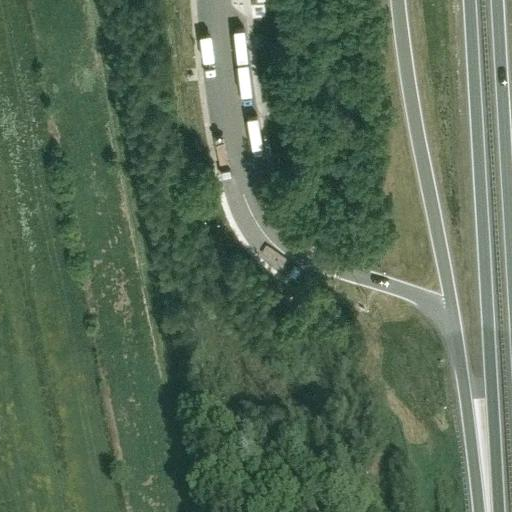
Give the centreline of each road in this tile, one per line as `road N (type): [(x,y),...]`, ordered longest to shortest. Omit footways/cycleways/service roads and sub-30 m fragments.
road 1 (trunk): [(468,0),(497,511)]
road 2 (trunk): [(511,267),(496,0)]
road 3 (trunk): [(454,327),(480,511)]
